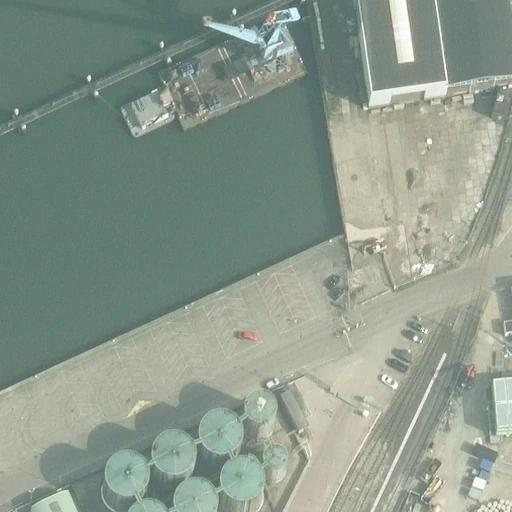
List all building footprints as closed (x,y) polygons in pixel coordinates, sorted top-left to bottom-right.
[(511,89),(511,60),(503,0),(353,0),(370,110),(498,92),(511,89)] [(491,119),(508,123),(511,106),(511,89),(498,92),(491,119)] [(447,219),(470,227),(507,126),(484,118),(447,219)] [(411,126),(386,127),(389,211),(415,210),(411,126)] [(371,146),(338,147),(338,163),(372,162),(371,146)] [(274,419),(272,413),(269,407),(264,403),(257,401),(250,403),(244,406),(241,411),(239,418),(240,424),(243,430),(248,434),(255,436),(261,435),(267,432),(272,427),(273,423),(274,419)] [(236,447),(236,446),(234,438),(232,434),(230,431),(226,427),(221,425),(214,424),(205,425),(201,428),(198,430),(193,437),(192,441),(191,446),(192,454),(194,457),(197,461),(203,466),(206,468),(212,469),(217,469),(221,468),(226,465),(229,462),(232,459),(234,455),(236,447)] [(188,468),(188,467),(188,463),(186,458),(182,452),(176,447),(171,445),(167,445),(162,445),(156,447),(150,451),(148,454),(145,459),(143,463),(143,467),(143,471),(145,476),(149,483),(156,487),(161,489),(165,490),(169,489),(174,488),(181,484),(183,481),(186,477),(187,473),(188,468)] [(285,468),(283,462),(280,457),(275,454),(269,453),(264,455),(259,458),(256,464),(255,468),(257,473),(260,478),(264,481),(269,482),(275,482),(280,479),(283,474),(285,468)] [(144,489),(144,488),(143,483),(142,478),(140,475),(137,471),(130,467),(126,466),(121,465),(116,466),(112,468),(108,470),(104,473),(101,478),(100,481),(99,489),(101,496),(103,501),(106,504),(112,509),(120,510),(126,510),(131,509),(137,504),(142,497),(143,493),(144,489)] [(258,494),(258,490),(256,485),(252,478),(248,475),(244,473),(238,471),(233,471),(226,473),(219,478),(216,482),(214,486),(213,490),(213,494),(213,498),(215,503),(220,510),(222,511),(248,511),(251,510),(256,503),(257,499),(258,494)] [(214,511),(214,510),(213,507),(211,503),(208,499),(201,494),(196,493),(190,493),(183,494),(179,497),(176,500),(173,503),(171,507),(170,511),(214,511)] [(72,511),(66,497),(32,511),(72,511)]
